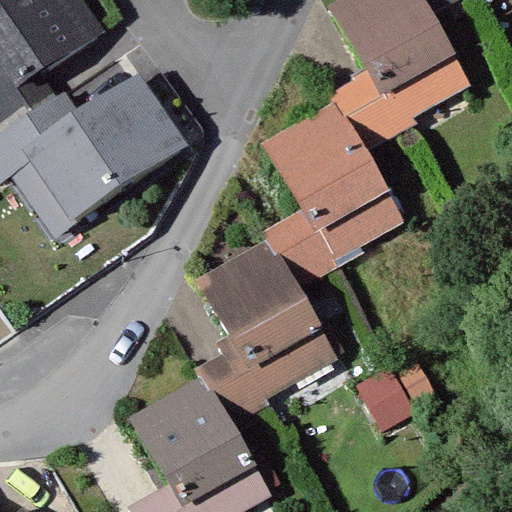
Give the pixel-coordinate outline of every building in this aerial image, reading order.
[(0,0),(0,11),(15,0),(0,0)] [(73,0),(15,0),(0,11),(0,134),(3,139),(45,109),(29,87),(39,81),(99,38),(73,0)] [(360,157),(403,132),(400,126),(425,112),(421,104),(462,81),(428,19),(417,0),(362,0),(338,15),(372,77),(377,85),(335,109),(338,115),(360,157)] [(417,0),(428,19),(460,0),(417,0)] [(331,102),(335,109),(377,85),(372,77),(331,102)] [(47,107),(54,102),(39,81),(29,87),(45,109),(47,107)] [(462,81),(421,104),(425,112),(465,88),(462,81)] [(74,225),(179,150),(134,86),(76,127),(66,134),(47,107),(45,109),(3,139),(0,140),(0,182),(14,174),(30,163),(74,225)] [(76,127),(58,100),(54,102),(47,107),(66,134),(76,127)] [(294,291),(333,269),(331,266),(359,249),(355,242),(393,220),(360,157),(338,115),(269,153),(302,214),(307,222),(269,245),(272,250),(294,291)] [(74,225),(30,163),(14,174),(58,235),(74,225)] [(264,236),(269,245),(307,222),(302,214),(264,236)] [(393,220),(355,242),(359,249),(397,228),(393,220)] [(225,431),(267,406),(266,401),(292,385),(286,376),(327,352),(294,291),(272,250),(202,290),(236,351),(242,361),(199,385),(202,389),(225,431)] [(381,358),(358,315),(326,332),(349,376),(381,358)] [(193,376),(199,385),(242,361),(236,351),(193,376)] [(327,352),(286,376),(292,385),(332,362),(327,352)] [(225,431),(202,389),(135,428),(169,489),(174,496),(148,511),(226,511),(260,491),(225,431)] [(169,489),(128,511),(148,511),(174,496),(169,489)] [(243,511),(264,500),(260,491),(226,511),(243,511)]
